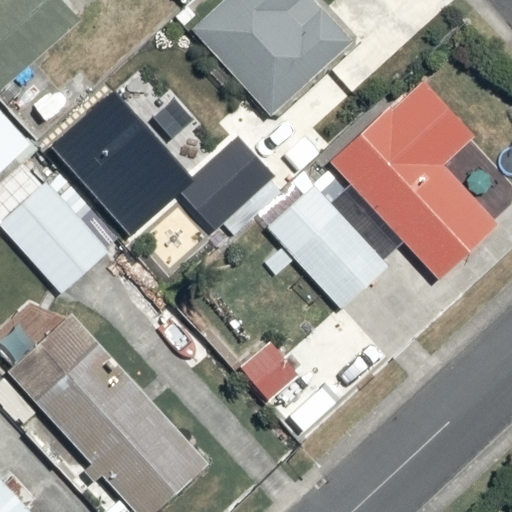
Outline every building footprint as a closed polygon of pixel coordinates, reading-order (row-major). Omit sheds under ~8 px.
[(85,17),(69,0),(0,0),(0,83),(4,88),(85,17)] [(355,37),(320,0),(222,0),(195,25),(275,111),(355,37)] [(314,180),(306,171),(294,181),(301,189),(266,221),(275,231),(246,259),(269,284),(299,257),(346,307),(392,264),(389,261),(410,241),(445,279),(505,225),(447,161),(481,130),(429,72),(335,157),(337,160),(327,169),(314,180)] [(0,174),(35,141),(0,104),(0,174)] [(228,220),(239,232),(282,193),(271,181),(278,174),(240,132),(182,186),(220,227),(228,220)] [(26,164),(43,182),(1,219),(64,290),(84,272),(121,239),(63,175),(41,151),(26,164)] [(10,369),(92,459),(85,466),(99,482),(106,475),(124,495),(106,511),(127,511),(134,506),(139,511),(158,511),(214,462),(75,310),(53,330),(26,300),(0,323),(0,348),(14,365),(10,369)] [(304,373),(269,332),(232,364),(267,405),(304,373)] [(0,511),(36,511),(32,507),(0,472),(0,511)]
